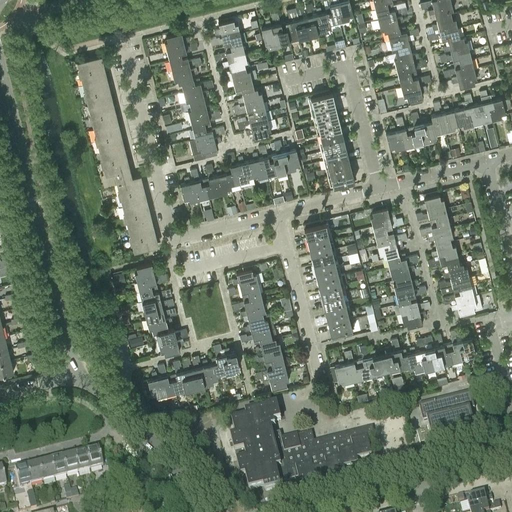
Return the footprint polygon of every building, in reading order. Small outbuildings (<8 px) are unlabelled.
[(338,21),(335,8),(340,7),(339,1),(338,1),(338,0),(328,0),(329,4),(324,5),(326,11),(329,23),(330,23),(338,21)] [(338,0),(338,1),(339,1),(340,7),(335,8),(338,21),(348,18),(348,15),(352,14),(348,0),(343,0),(342,0),(338,0)] [(372,0),(374,8),(393,4),(391,0),(372,0)] [(426,0),(419,2),(421,9),(427,7),(426,5),(432,3),(433,8),(433,9),(439,7),(438,2),(447,0),(426,0)] [(439,7),(433,9),(433,8),(427,10),(428,14),(434,13),(435,18),(451,14),(450,10),(453,9),(450,0),(447,0),(438,2),(439,7)] [(304,4),(307,15),(308,15),(309,21),(305,22),(307,35),(317,32),(314,20),(318,19),(317,13),(312,14),(310,9),(313,8),(311,2),(304,4)] [(393,4),(374,8),(377,18),(389,15),(390,19),(396,18),(395,13),(400,11),(401,14),(407,12),(405,5),(394,8),(393,4)] [(295,6),(298,18),(300,24),(295,25),(298,37),(307,35),(305,22),(309,21),(308,15),(307,15),(303,17),(301,11),(303,11),(302,5),(295,6)] [(315,7),(317,13),(318,19),(314,20),(317,32),(326,30),(326,27),(330,26),(330,23),(329,23),(326,11),(321,12),(320,6),(315,7)] [(289,20),(284,21),(289,39),(298,37),(295,25),(300,24),(298,18),(293,19),(292,14),(294,13),(292,7),(286,9),(289,20)] [(275,23),(270,25),(271,31),(276,29),(279,42),(289,39),(284,21),(279,22),(277,11),(270,13),(272,19),(274,18),(275,23)] [(451,14),(435,18),(437,23),(431,24),(432,29),(438,27),(444,26),(445,30),(457,27),(455,17),(452,18),(451,14)] [(389,15),(377,18),(379,28),(382,27),(383,31),(386,31),(386,30),(399,27),(398,27),(397,22),(403,21),(402,16),(396,18),(390,19),(389,15)] [(214,34),(220,32),(226,31),(227,35),(239,32),(237,22),(234,23),(233,19),(218,22),(219,28),(213,29),(214,34)] [(279,42),(276,29),(271,31),(270,25),(269,19),(264,20),(266,26),(260,27),(264,43),(266,50),(271,49),(270,44),(279,42)] [(404,25),(398,27),(399,27),(386,30),(386,31),(388,40),(401,36),(402,41),(408,40),(408,39),(407,35),(412,33),(413,35),(419,34),(417,27),(405,30),(404,25)] [(459,37),(459,36),(457,27),(445,30),(444,26),(438,27),(432,29),(433,31),(427,33),(429,40),(440,37),(441,42),(447,40),(459,37)] [(220,32),(221,37),(216,39),(215,36),(209,38),(211,45),(222,42),(224,46),(242,42),(239,32),(227,35),(226,31),(220,32)] [(164,41),(166,51),(178,48),(177,43),(183,41),(183,42),(189,40),(188,36),(182,37),(181,32),(165,36),(167,40),(164,41)] [(447,40),(448,45),(443,46),(444,51),(449,49),(455,47),(456,52),(469,49),(466,39),(463,40),(462,35),(459,36),(459,37),(447,40)] [(408,40),(402,41),(401,36),(388,40),(391,49),(394,49),(395,53),(410,49),(409,44),(415,42),(413,38),(408,39),(408,40)] [(343,39),(333,41),(334,44),(335,49),(345,46),(344,41),(343,39)] [(178,48),(166,51),(168,60),(187,55),(186,51),(197,48),(195,41),(189,43),(190,45),(185,47),(183,42),(183,41),(177,43),(178,48)] [(242,42),(224,46),(225,51),(213,54),(215,60),(221,59),(220,57),(226,55),(227,60),(233,59),(232,54),(244,51),(242,42)] [(449,49),(451,54),(445,55),(445,53),(439,55),(440,61),(452,58),(453,63),(471,58),(469,49),(456,52),(455,47),(449,49)] [(410,49),(395,53),(396,57),(393,58),(395,67),(408,64),(406,60),(412,58),(413,58),(418,57),(417,52),(411,54),(410,49)] [(227,60),(221,61),(223,66),(228,64),(229,69),(245,66),(244,61),(247,61),(244,51),(232,54),(233,59),(227,60)] [(129,180),(127,171),(98,55),(76,61),(105,174),(100,175),(103,187),(116,183),(133,251),(155,245),(138,177),(129,180)] [(187,55),(168,60),(171,69),(183,66),(184,71),(190,70),(190,69),(189,64),(194,63),(195,65),(201,64),(199,57),(188,60),(187,55)] [(408,64),(395,67),(398,77),(416,72),(415,68),(426,65),(425,58),(419,60),(419,62),(414,63),(413,58),(412,58),(406,60),(408,64)] [(471,58),(453,63),(454,67),(443,70),(444,77),(450,75),(450,73),(455,72),(456,77),(462,76),(461,71),(473,68),(471,58)] [(183,66),(171,69),(173,79),(176,78),(177,83),(180,82),(193,79),(193,78),(191,74),(197,72),(196,68),(190,69),(190,70),(184,71),(183,66)] [(245,66),(229,69),(231,74),(225,76),(226,80),(232,79),(238,77),(239,82),(251,79),(249,69),(246,70),(245,66)] [(456,77),(451,78),(452,83),(457,81),(459,87),(474,83),(473,78),(476,77),(473,68),(461,71),(462,76),(456,77)] [(418,81),(424,80),(424,82),(430,80),(429,74),(417,77),(416,72),(398,77),(400,86),(412,83),(414,88),(420,86),(419,86),(418,81)] [(198,77),(193,78),(193,79),(180,82),(183,91),(195,88),(196,93),(202,91),(201,86),(206,85),(207,87),(213,85),(211,79),(200,82),(198,77)] [(232,79),(233,84),(228,85),(227,83),(221,84),(223,91),(234,88),(235,93),(241,92),(241,91),(254,88),(253,88),(251,79),(239,82),(238,77),(232,79)] [(422,96),(421,90),(426,89),(425,85),(419,86),(420,86),(414,88),(412,83),(400,86),(403,96),(405,95),(407,100),(409,99),(410,104),(422,101),(420,96),(422,96)] [(241,91),(241,92),(242,96),(237,98),(238,102),(244,101),(243,100),(249,99),(251,104),(263,101),(260,91),(258,92),(256,87),(253,88),(254,88),(241,91)] [(204,100),(203,96),(209,94),(208,90),(202,91),(196,93),(195,88),(183,91),(185,101),(179,102),(180,107),(204,100)] [(309,93),(312,106),(334,100),(332,91),(330,92),(329,88),(309,93)] [(481,102),(477,103),(482,121),(491,118),(487,106),(492,105),(491,99),(486,100),(484,95),(487,94),(485,88),(479,90),(481,102)] [(463,94),(464,100),(462,101),(463,106),(464,112),(469,111),(472,123),(482,121),(477,103),(472,104),(470,92),(463,94)] [(489,94),(491,99),(492,105),(487,106),(491,118),(501,116),(500,113),(505,112),(504,109),(503,105),(502,100),(501,97),(495,98),(494,92),(489,94)] [(243,100),(244,101),(245,106),(239,107),(239,105),(233,106),(234,113),(246,110),(247,115),(265,110),(263,101),(251,104),(249,99),(243,100)] [(201,111),(207,110),(212,109),(211,104),(206,105),(204,100),(180,107),(181,111),(187,109),(190,119),(202,116),(201,111)] [(334,100),(312,106),(314,115),(336,109),(334,100)] [(430,114),(431,120),(432,120),(435,133),(435,132),(444,130),(441,118),(446,117),(444,111),(439,112),(438,107),(440,106),(439,100),(432,102),(435,113),(430,114)] [(459,107),(454,109),(457,124),(462,123),(462,126),(472,123),(469,111),(464,112),(463,106),(462,101),(457,102),(459,107)] [(443,105),(444,111),(446,117),(441,118),(444,130),(454,128),(453,125),(457,124),(454,109),(449,110),(447,104),(443,105)] [(385,105),(378,107),(379,112),(379,114),(380,113),(386,112),(385,105)] [(336,109),(314,115),(317,123),(338,118),(336,109)] [(202,116),(190,119),(192,128),(210,124),(209,119),(220,116),(219,110),(213,111),(213,113),(208,115),(207,110),(201,111),(202,116)] [(265,110),(247,115),(248,119),(237,122),(238,129),(244,127),(244,125),(249,123),(251,128),(251,129),(257,127),(255,122),(268,119),(265,110)] [(413,125),(409,126),(413,144),(422,142),(419,130),(424,128),(423,122),(422,122),(418,124),(416,118),(418,118),(417,112),(410,113),(413,125)] [(400,128),(395,130),(394,130),(396,136),(401,134),(404,147),(413,144),(409,126),(404,127),(401,116),(395,117),(396,123),(398,123),(400,128)] [(421,117),(422,122),(423,122),(424,128),(419,130),(422,142),(432,139),(432,137),(436,135),(435,132),(435,133),(432,120),(431,120),(427,121),(425,116),(421,117)] [(338,118),(317,123),(319,132),(341,127),(338,118)] [(251,129),(251,128),(245,130),(246,134),(251,133),(253,138),(268,134),(267,130),(270,129),(268,119),(255,122),(257,127),(251,129)] [(210,124),(192,128),(194,138),(207,134),(208,139),(214,138),(214,137),(212,133),(218,131),(218,134),(224,132),(223,125),(211,128),(210,124)] [(394,149),(404,147),(401,134),(396,136),(394,130),(395,130),(393,124),(389,125),(390,131),(385,132),(389,147),(393,146),(394,149)] [(486,127),(491,145),(497,144),(493,125),(486,127)] [(341,127),(319,132),(321,141),(343,135),(341,127)] [(216,147),(215,142),(220,141),(219,136),(214,137),(214,138),(208,139),(207,134),(194,138),(188,139),(194,160),(205,157),(216,154),(215,148),(216,147)] [(343,135),(321,141),(323,150),(345,144),(343,135)] [(276,153),(272,154),(276,173),(285,170),(282,158),(287,157),(286,151),(285,151),(280,152),(279,147),(281,146),(280,140),(273,142),(274,146),(276,153)] [(263,156),(258,158),(257,158),(259,164),(264,162),(267,175),(276,173),(272,154),(267,155),(265,148),(264,144),(257,146),(259,152),(261,151),(263,156)] [(284,145),(285,151),(286,151),(287,157),(282,158),(285,170),(295,168),(294,165),(299,164),(295,148),(290,150),(288,144),(284,145)] [(345,144),(323,150),(325,158),(347,153),(345,144)] [(451,155),(460,153),(459,146),(450,147),(451,155)] [(224,166),(226,172),(227,172),(229,184),(230,184),(239,182),(236,170),(240,168),(239,162),(234,164),(232,158),(235,158),(233,152),(227,153),(229,165),(224,166)] [(253,159),(248,160),(252,175),(256,174),(257,177),(267,175),(264,162),(259,164),(257,158),(258,158),(256,152),(252,153),(253,159)] [(347,153),(325,158),(328,167),(349,162),(347,153)] [(237,157),(239,162),(240,168),(236,170),(239,182),(249,179),(248,177),(252,175),(248,160),(243,161),(242,156),(237,157)] [(349,162),(328,167),(330,176),(351,170),(349,162)] [(208,176),(203,178),(208,196),(217,194),(214,181),(219,180),(217,174),(212,175),(211,170),(213,169),(211,163),(205,165),(208,176)] [(194,180),(189,181),(190,187),(195,186),(198,198),(208,196),(203,178),(199,179),(196,167),(189,169),(191,175),(193,174),(194,180)] [(216,168),(217,174),(219,180),(214,181),(217,194),(227,191),(226,188),(231,187),(230,184),(229,184),(227,172),(226,172),(221,173),(220,167),(216,168)] [(354,180),(351,170),(330,176),(333,189),(349,185),(348,181),(354,180)] [(189,201),(198,198),(195,186),(190,187),(189,181),(188,175),(183,176),(185,182),(179,183),(183,199),(188,198),(189,201)] [(438,194),(437,190),(422,194),(423,198),(424,202),(419,204),(420,208),(425,207),(431,206),(432,210),(445,207),(442,197),(439,198),(438,194)] [(464,203),(466,211),(472,210),(470,202),(464,203)] [(389,216),(395,215),(393,211),(388,212),(386,206),(371,210),(372,215),(369,216),(372,225),(384,222),(383,218),(389,216)] [(431,206),(425,207),(426,212),(421,213),(421,211),(415,212),(416,219),(428,216),(429,221),(447,216),(445,207),(432,210),(431,206)] [(395,218),(395,215),(389,216),(383,218),(384,222),(372,225),(374,235),(392,230),(391,226),(403,223),(401,216),(395,218)] [(438,233),(437,229),(450,226),(447,216),(429,221),(430,225),(419,228),(420,235),(426,233),(427,236),(432,235),(438,233)] [(303,227),(305,236),(327,231),(325,222),(303,227)] [(438,233),(432,235),(427,236),(428,240),(433,239),(435,244),(450,240),(449,236),(452,235),(450,226),(437,229),(438,233)] [(393,235),(392,230),(374,235),(377,244),(389,241),(390,246),(396,244),(401,243),(401,240),(407,239),(405,232),(393,235)] [(327,231),(305,236),(308,245),(329,240),(327,231)] [(329,240),(308,245),(310,254),(332,249),(329,240)] [(450,240),(435,244),(436,249),(430,250),(432,255),(437,254),(443,252),(444,257),(457,254),(454,244),(451,244),(450,240)] [(403,247),(401,243),(396,244),(390,246),(389,241),(377,244),(379,254),(382,253),(383,258),(386,257),(386,256),(398,254),(398,253),(397,249),(403,247)] [(355,244),(346,246),(348,252),(357,250),(355,244)] [(332,249),(310,254),(312,263),(334,257),(332,249)] [(357,251),(347,254),(349,263),(359,260),(357,251)] [(404,252),(398,253),(398,254),(386,256),(386,257),(388,266),(400,263),(402,268),(408,266),(407,266),(406,261),(412,260),(412,262),(418,260),(417,254),(405,257),(404,252)] [(443,252),(437,254),(438,258),(433,260),(432,258),(426,259),(428,266),(439,263),(440,268),(447,267),(446,266),(459,263),(459,262),(457,254),(444,257),(443,252)] [(334,257),(312,263),(314,271),(336,266),(334,257)] [(134,272),(136,282),(149,278),(147,274),(153,272),(159,271),(158,267),(152,268),(151,262),(136,266),(137,271),(134,272)] [(446,266),(447,267),(448,271),(442,272),(443,277),(449,275),(455,274),(456,278),(468,275),(466,266),(463,266),(462,262),(459,262),(459,263),(446,266)] [(408,266),(402,268),(400,263),(388,266),(391,276),(394,275),(395,279),(410,275),(409,270),(414,269),(413,264),(407,266),(408,266)] [(336,266),(314,271),(316,280),(338,275),(336,266)] [(233,283),(238,282),(244,280),(245,285),(258,282),(255,272),(252,273),(251,268),(236,272),(237,278),(231,279),(233,283)] [(149,278),(136,282),(139,291),(157,286),(156,282),(167,279),(166,272),(160,274),(160,276),(155,277),(153,272),(147,274),(149,278)] [(124,282),(121,273),(111,275),(114,285),(124,282)] [(470,285),(468,275),(456,278),(455,274),(449,275),(450,280),(444,281),(444,279),(438,281),(441,292),(452,289),(470,285)] [(338,275),(316,280),(319,289),(340,284),(338,275)] [(410,275),(395,279),(396,283),(393,284),(395,294),(407,291),(406,286),(412,285),(418,283),(417,279),(411,280),(410,275)] [(238,282),(239,287),(234,288),(234,286),(227,288),(229,294),(241,291),(242,296),(260,291),(258,282),(245,285),(244,280),(238,282)] [(340,284),(319,289),(321,298),(342,292),(340,284)] [(415,294),(426,291),(424,285),(418,286),(419,288),(413,290),(412,285),(406,286),(407,291),(395,294),(397,303),(416,299),(415,294)] [(470,285),(452,289),(453,294),(442,296),(444,303),(449,302),(449,300),(454,298),(456,303),(462,302),(460,297),(473,294),(470,285)] [(157,286),(139,291),(141,300),(153,297),(154,302),(160,300),(159,295),(165,294),(165,296),(171,295),(169,288),(158,291),(157,286)] [(260,291),(242,296),(243,300),(231,303),(233,310),(239,308),(238,306),(244,305),(245,310),(251,308),(250,304),(262,301),(260,291)] [(342,292),(321,298),(323,306),(345,301),(342,292)] [(475,304),(473,294),(460,297),(462,302),(456,303),(450,305),(451,309),(457,308),(458,313),(474,309),(472,305),(475,304)] [(153,297),(141,300),(143,309),(156,306),(157,311),(163,310),(163,309),(161,304),(167,303),(167,305),(173,304),(172,297),(160,300),(154,302),(153,297)] [(418,308),(423,306),(424,308),(430,307),(428,300),(417,303),(416,299),(397,303),(393,304),(395,314),(400,312),(412,309),(413,314),(419,313),(419,312),(418,308)] [(266,315),(262,301),(250,304),(251,308),(245,310),(239,311),(241,316),(246,314),(248,319),(266,315)] [(345,301),(323,306),(325,315),(347,310),(345,301)] [(367,314),(373,313),(371,304),(365,305),(367,314)] [(156,306),(143,309),(146,319),(158,316),(159,320),(165,319),(164,314),(169,312),(170,315),(176,313),(174,306),(163,309),(163,310),(157,311),(156,306)] [(422,322),(420,317),(426,316),(425,311),(419,312),(419,313),(413,314),(412,309),(400,312),(402,322),(405,322),(406,326),(422,322)] [(347,310),(325,315),(327,324),(349,319),(347,310)] [(274,327),(271,313),(266,315),(248,319),(249,324),(243,326),(244,330),(250,329),(250,328),(256,327),(257,332),(274,327)] [(367,314),(366,314),(370,330),(377,329),(373,313),(367,314)] [(158,316),(146,319),(148,329),(151,328),(152,333),(155,332),(155,331),(167,328),(166,323),(172,322),(171,317),(165,319),(159,320),(158,316)] [(351,328),(349,319),(327,324),(330,333),(340,331),(350,328),(351,328)] [(173,326),(167,328),(155,331),(155,332),(157,341),(170,338),(171,342),(177,341),(175,336),(181,334),(181,336),(187,335),(186,328),(174,331),(173,326)] [(276,337),(274,327),(257,332),(256,327),(250,328),(250,329),(251,333),(246,335),(245,333),(239,334),(241,341),(252,338),(253,343),(259,341),(272,338),(271,337),(274,337),(275,337),(276,337)] [(340,331),(330,333),(332,339),(341,337),(351,334),(350,328),(340,331)] [(451,341),(447,343),(452,361),(461,359),(458,346),(462,345),(461,339),(456,340),(455,335),(457,334),(455,328),(449,330),(451,341)] [(438,345),(433,346),(435,352),(439,351),(442,363),(452,361),(447,343),(443,344),(440,332),(433,334),(434,340),(437,339),(438,345)] [(474,350),(471,338),(471,337),(465,338),(464,332),(460,333),(461,339),(462,345),(458,346),(461,359),(471,356),(470,353),(475,352),(474,350)] [(430,335),(421,337),(425,354),(430,353),(433,365),(442,363),(439,351),(435,352),(433,346),(430,335)] [(281,350),(278,341),(276,341),(275,337),(274,337),(271,337),(272,338),(259,341),(260,346),(255,347),(256,352),(262,350),(261,350),(267,349),(269,353),(281,350)] [(394,350),(390,351),(391,356),(396,355),(399,368),(408,366),(405,353),(404,347),(399,348),(396,337),(390,339),(391,344),(393,344),(394,350)] [(419,349),(414,351),(416,357),(421,355),(424,368),(433,365),(430,353),(425,354),(421,337),(414,339),(416,345),(418,344),(419,349)] [(170,338),(157,341),(160,350),(163,350),(164,354),(179,350),(178,345),(183,344),(182,339),(177,341),(171,342),(170,338)] [(225,353),(223,348),(221,348),(219,342),(213,344),(216,356),(211,357),(212,363),(213,362),(216,375),(225,373),(222,360),(227,359),(225,353)] [(361,358),(357,359),(362,377),(371,375),(368,362),(372,361),(371,355),(366,357),(365,351),(367,350),(365,345),(359,346),(361,358)] [(385,352),(380,353),(384,368),(388,367),(389,370),(399,368),(396,355),(391,356),(390,351),(388,345),(384,346),(385,352)] [(410,352),(405,353),(408,366),(409,368),(413,367),(414,370),(424,368),(421,355),(416,357),(414,351),(413,345),(409,346),(410,352)] [(7,347),(0,348),(0,361),(10,359),(7,347)] [(223,348),(225,353),(227,359),(222,360),(225,373),(235,370),(234,367),(239,366),(235,351),(229,352),(228,347),(223,348)] [(348,361),(343,362),(345,368),(349,367),(352,379),(362,377),(357,359),(353,360),(350,348),(343,350),(344,356),(346,355),(348,361)] [(261,350),(262,350),(263,355),(257,357),(257,354),(251,356),(252,363),(264,360),(265,364),(283,360),(281,350),(269,353),(267,349),(261,350)] [(370,350),(371,355),(372,361),(368,362),(371,375),(381,372),(380,369),(384,368),(380,353),(375,354),(374,349),(370,350)] [(191,356),(194,367),(196,373),(191,374),(194,387),(203,384),(200,372),(205,371),(203,365),(198,366),(197,361),(199,360),(198,354),(191,356)] [(182,358),(184,370),(185,370),(186,376),(181,377),(185,389),(194,387),(191,374),(196,373),(194,367),(189,369),(188,363),(190,363),(188,357),(182,358)] [(342,382),(352,379),(349,367),(345,368),(343,362),(342,357),(337,358),(339,363),(333,365),(333,366),(337,380),(342,379),(342,382)] [(202,359),(203,365),(205,371),(200,372),(203,384),(213,382),(212,379),(217,378),(216,375),(213,362),(212,363),(208,364),(206,358),(202,359)] [(10,359),(0,361),(0,374),(13,371),(10,359)] [(175,372),(171,373),(175,391),(185,389),(181,377),(186,376),(185,370),(184,370),(179,371),(178,366),(180,365),(179,359),(172,361),(175,372)] [(274,377),(273,372),(286,369),(283,360),(265,364),(266,369),(255,372),(256,378),(262,377),(263,379),(268,378),(274,377)] [(162,375),(157,376),(157,377),(158,382),(163,381),(166,394),(175,391),(171,373),(166,374),(163,363),(157,364),(158,370),(160,370),(162,375)] [(268,378),(263,379),(264,384),(270,382),(271,388),(286,384),(285,379),(288,379),(286,369),(273,372),(274,377),(268,378)] [(155,393),(156,396),(166,394),(163,381),(158,382),(157,377),(157,376),(155,371),(151,372),(152,378),(147,379),(151,394),(155,393)] [(394,391),(403,389),(402,382),(393,384),(394,391)] [(358,400),(367,398),(365,392),(356,394),(358,400)] [(433,444),(476,433),(470,410),(475,408),(470,392),(419,405),(423,421),(427,420),(433,444)] [(371,454),(367,437),(374,436),(372,427),(314,442),(312,432),(282,439),(280,432),(277,433),(274,422),(281,420),(277,404),(245,412),(247,417),(232,421),(236,435),(231,436),(241,477),(246,475),(249,490),(264,486),(265,491),(281,487),(279,480),(284,479),(284,481),(299,478),(300,483),(314,479),(316,484),(331,480),(330,475),(345,471),(344,467),(358,463),(357,458),(371,454)] [(97,448),(85,451),(89,470),(102,467),(97,448)] [(85,451),(73,454),(78,473),(89,470),(85,451)] [(73,454),(61,457),(66,476),(78,473),(73,454)] [(61,457),(49,460),(54,479),(66,476),(61,457)] [(49,460),(37,463),(42,482),(54,479),(49,460)] [(37,463),(26,466),(30,485),(42,482),(37,463)] [(18,488),(30,485),(26,466),(14,469),(18,488)] [(467,501),(470,511),(482,508),(481,503),(487,502),(493,501),(491,496),(486,498),(485,492),(469,496),(470,501),(467,501)] [(487,502),(481,503),(482,508),(470,511),(489,511),(501,509),(499,502),(493,503),(494,506),(488,507),(487,502)]
